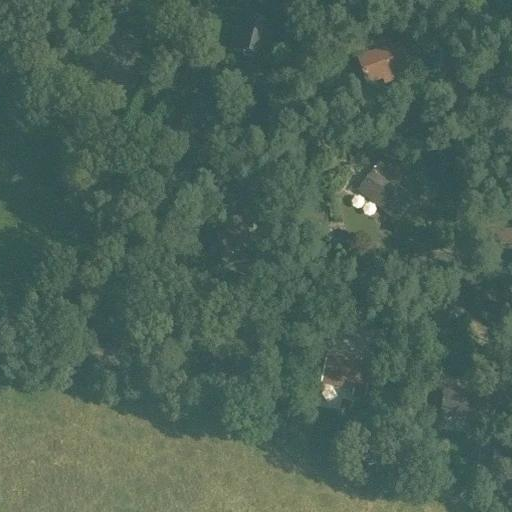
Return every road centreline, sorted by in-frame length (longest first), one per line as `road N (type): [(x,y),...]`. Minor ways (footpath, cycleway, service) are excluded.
road 1 (track): [(478,0),(456,113),(450,231),(470,327),(480,340),(511,350)]
road 2 (track): [(198,0),(190,55),(152,115),(142,167),(154,204),(223,327)]
